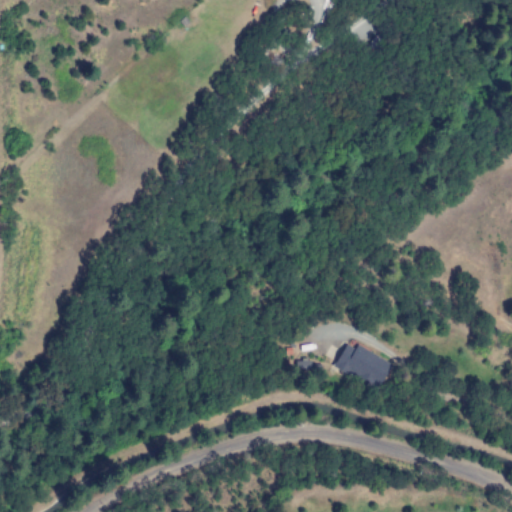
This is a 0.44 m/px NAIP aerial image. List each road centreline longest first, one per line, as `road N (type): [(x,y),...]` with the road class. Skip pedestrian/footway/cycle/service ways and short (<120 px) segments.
road 1 (residential): [(511,494),(367,444),(293,435),(231,449),(92,511)]
road 2 (track): [(0,236),(0,79)]
